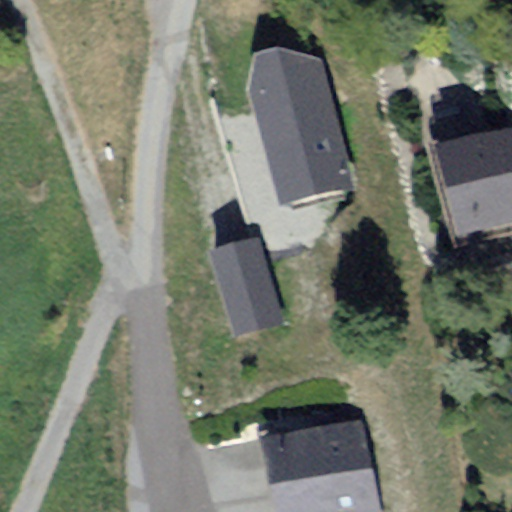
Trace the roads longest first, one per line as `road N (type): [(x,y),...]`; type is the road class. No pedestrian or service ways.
road 1 (track): [(131,298),(18,0)]
road 2 (residential): [(190,0),(131,298)]
road 3 (residential): [(131,298),(194,511)]
road 4 (unclassified): [(63,398),(131,298)]
road 5 (track): [(21,511),(63,398)]
